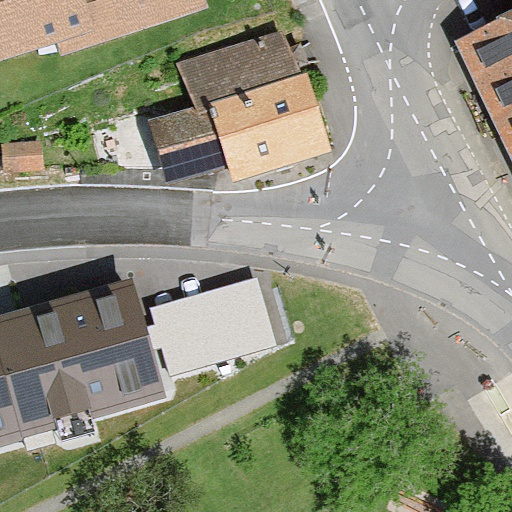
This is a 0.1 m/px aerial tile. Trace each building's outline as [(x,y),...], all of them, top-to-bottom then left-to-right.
[(0,0),(0,62),(57,45),(60,55),(206,11),(202,0),(0,0)] [(511,10),(498,17),(499,19),(453,41),(511,165),(511,10)] [(195,109),(300,75),(285,31),(179,64),(195,106),(195,109)] [(233,183),(333,151),(308,73),(300,75),(195,109),(195,106),(149,121),(158,156),(166,182),(167,186),(227,169),(233,183)] [(44,175),(43,143),(0,144),(0,156),(1,176),(44,175)] [(0,449),(24,442),(26,448),(27,452),(40,448),(55,444),(57,444),(53,431),(59,429),(56,419),(89,410),(92,419),(167,398),(153,351),(147,328),(132,278),(8,314),(0,316),(0,449)] [(276,347),(257,278),(150,308),(154,325),(147,328),(153,351),(162,349),(169,376),(276,347)]
